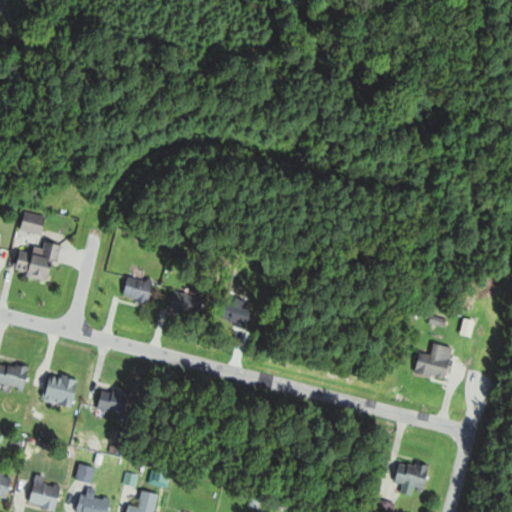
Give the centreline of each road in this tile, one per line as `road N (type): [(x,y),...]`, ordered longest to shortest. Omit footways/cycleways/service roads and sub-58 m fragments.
road 1 (residential): [(0,325),(45,333),(65,325),(109,194),(166,149),(216,149),(356,186)]
road 2 (residential): [(69,313),(511,421)]
